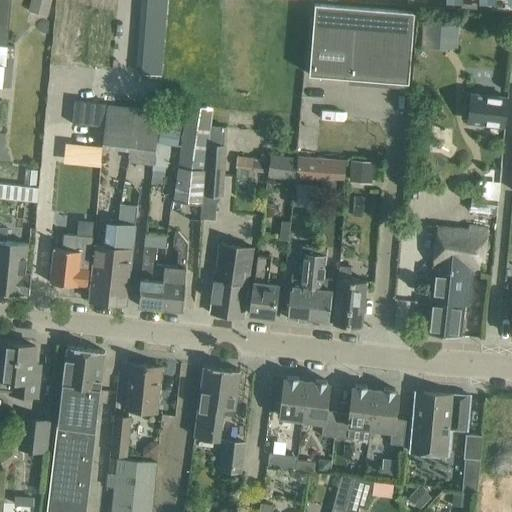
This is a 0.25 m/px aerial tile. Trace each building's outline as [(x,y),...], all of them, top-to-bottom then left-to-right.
[(0,0),(0,85),(3,86),(7,46),(11,0),(0,0)] [(29,0),(28,10),(51,14),(53,0),(29,0)] [(115,53),(118,0),(92,0),(89,52),(115,53)] [(314,3),(310,54),(309,74),(408,82),(414,11),(314,3)] [(459,17),(424,14),(422,47),(457,49),(459,17)] [(470,93),(466,124),(505,128),(507,97),(493,95),(495,79),(489,73),(480,72),(473,77),(471,93),(470,93)] [(74,102),(72,123),(105,126),(107,106),(107,105),(74,102)] [(156,110),(107,104),(107,105),(107,106),(105,126),(103,148),(129,149),(128,162),(151,165),(151,164),(156,110)] [(181,147),(173,200),(201,204),(207,143),(209,125),(211,110),(212,108),(187,104),(186,106),(184,122),(181,147)] [(161,110),(156,110),(154,142),(151,164),(151,165),(153,165),(150,187),(163,189),(165,166),(167,166),(169,143),(166,142),(167,131),(158,130),(161,110)] [(201,204),(200,218),(215,219),(217,196),(223,196),(227,145),(207,143),(201,204)] [(268,175),(295,179),(298,158),(270,155),(268,175)] [(254,170),(255,158),(237,156),(235,168),(254,170)] [(344,178),(346,160),(298,156),(298,158),(295,179),(320,181),(320,176),(344,178)] [(373,182),(374,160),(350,159),(349,181),(373,182)] [(318,207),(320,181),(295,179),(292,205),(318,207)] [(498,196),(498,182),(483,182),(483,197),(498,196)] [(116,203),(113,219),(136,222),(138,206),(116,203)] [(91,280),(89,300),(108,302),(116,224),(105,223),(103,247),(94,246),(91,280)] [(116,224),(108,302),(126,304),(128,284),(134,226),(116,224)] [(438,227),(428,313),(426,333),(460,337),(464,305),(468,306),(472,272),(481,273),(488,228),(469,225),(469,230),(438,227)] [(0,291),(22,294),(22,293),(29,293),(32,274),(25,273),(27,243),(6,241),(7,228),(0,227),(0,291)] [(59,228),(56,248),(54,247),(50,282),(77,285),(77,284),(87,285),(89,268),(79,267),(83,231),(59,228)] [(164,264),(163,280),(160,280),(159,294),(162,294),(161,307),(182,309),(188,243),(178,231),(175,231),(173,245),(178,251),(177,266),(164,264)] [(219,244),(212,293),(209,313),(243,317),(253,248),(219,244)] [(303,246),(302,254),(299,286),(291,285),(287,318),(307,320),(315,251),(314,251),(314,247),(303,246)] [(157,248),(144,247),(138,305),(161,307),(162,294),(159,294),(160,280),(154,280),(157,248)] [(323,248),(314,247),(314,251),(315,251),(307,320),(328,322),(332,289),(322,288),(325,256),(323,248)] [(270,257),(257,255),(249,313),(273,317),(277,285),(266,284),(270,257)] [(339,265),(333,322),(333,323),(361,326),(366,280),(350,278),(351,266),(339,265)] [(2,342),(0,359),(0,358),(0,389),(36,394),(38,372),(32,371),(35,346),(2,342)] [(85,511),(105,351),(67,345),(47,511),(85,511)] [(161,367),(129,363),(128,381),(130,381),(129,394),(126,393),(125,408),(156,411),(161,367)] [(240,369),(204,365),(194,436),(220,440),(223,415),(233,416),(240,369)] [(279,416),(302,419),(307,381),(298,380),(299,377),(287,375),(286,379),(284,379),(279,416)] [(327,380),(315,379),(315,382),(307,381),(302,419),(323,422),(321,435),(334,437),(337,411),(326,410),(329,384),(327,384),(327,380)] [(368,441),(375,390),(367,389),(367,385),(355,384),(355,387),(352,387),(349,413),(337,411),(334,437),(368,441)] [(395,389),(383,387),(383,391),(375,390),(370,427),(392,430),(390,443),(403,445),(405,427),(406,420),(394,418),(397,393),(395,392),(395,389)] [(453,394),(425,392),(419,397),(414,396),(410,451),(448,454),(450,428),(469,430),(470,395),(469,395),(469,397),(453,395),(453,394)] [(131,417),(114,415),(110,454),(127,456),(131,417)] [(47,420),(23,417),(20,448),(44,450),(47,420)] [(482,435),(466,434),(464,458),(480,459),(482,435)] [(220,468),(241,471),(245,442),(223,439),(220,468)] [(297,456),(269,452),(267,465),(296,469),(297,456)] [(108,473),(106,487),(112,488),(110,511),(151,511),(154,492),(155,482),(157,462),(151,462),(117,458),(109,458),(108,473)] [(355,477),(345,510),(344,511),(357,511),(359,506),(365,508),(373,479),(355,477)] [(432,496),(419,485),(408,498),(420,509),(432,496)] [(455,492),(453,504),(468,505),(469,493),(455,492)] [(271,511),(273,505),(260,503),(259,511),(271,511)]
